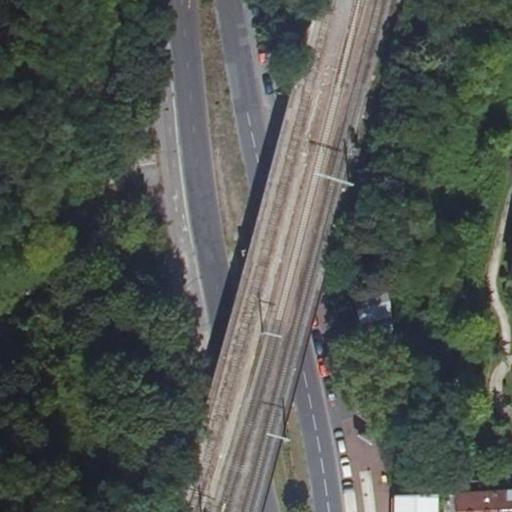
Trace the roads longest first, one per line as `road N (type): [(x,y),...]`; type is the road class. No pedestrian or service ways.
road 1 (primary): [(328,511),(230,0)]
road 2 (primary): [(182,0),(210,250),(264,511)]
